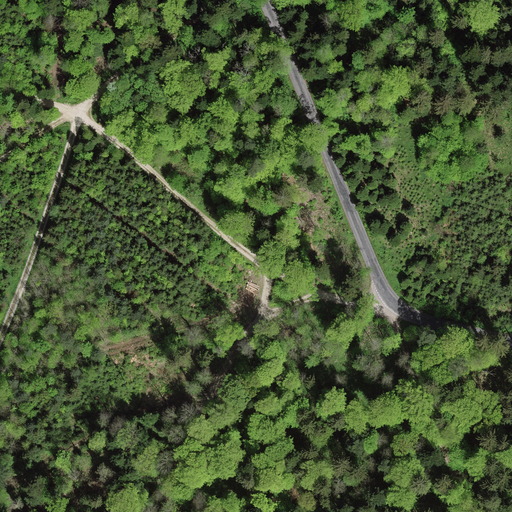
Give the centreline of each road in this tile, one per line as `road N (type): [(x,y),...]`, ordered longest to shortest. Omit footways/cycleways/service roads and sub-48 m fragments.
road 1 (track): [(473,511),(429,421),(390,299),(365,304),(320,295),(259,318),(235,345),(188,436),(161,511)]
road 2 (tertiary): [(260,0),(379,285),(406,311),(511,340)]
road 3 (track): [(221,0),(78,111),(0,339)]
road 4 (track): [(0,93),(78,111),(265,266)]
